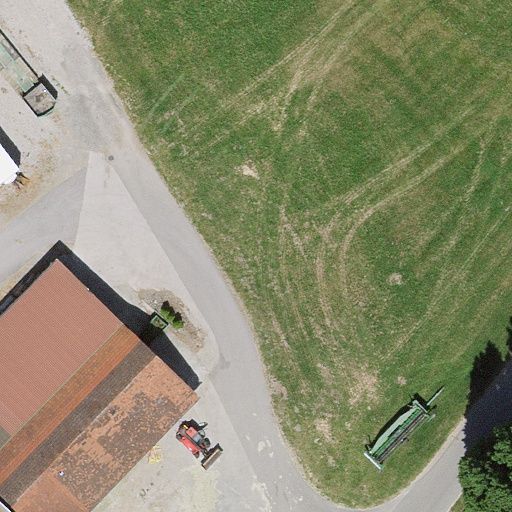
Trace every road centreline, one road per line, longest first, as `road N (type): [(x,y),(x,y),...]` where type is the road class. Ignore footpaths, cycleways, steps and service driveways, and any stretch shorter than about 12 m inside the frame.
road 1 (track): [(50,0),(112,139)]
road 2 (residential): [(422,511),(511,400)]
